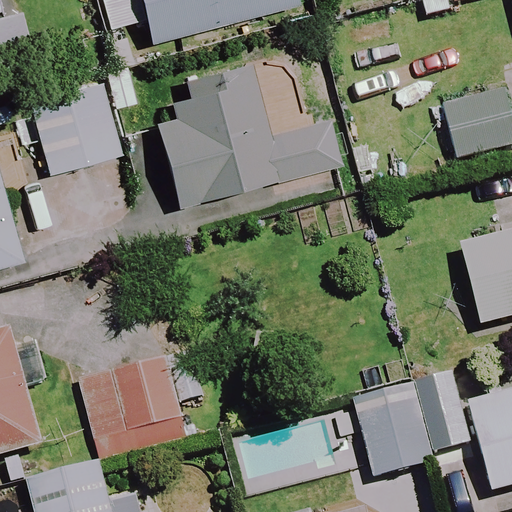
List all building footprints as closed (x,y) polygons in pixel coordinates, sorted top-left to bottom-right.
[(96,0),(107,40),(143,31),(148,48),(295,10),(292,0),(96,0)] [(299,133),(285,77),(150,110),(174,211),(334,172),(323,127),(299,133)] [(511,120),(502,93),(439,115),(458,169),(511,149),(511,120)] [(97,98),(27,117),(45,184),(115,165),(97,98)] [(0,270),(19,265),(0,195),(0,270)] [(511,322),(511,239),(455,254),(475,332),(511,322)] [(31,340),(9,347),(5,334),(0,335),(0,460),(40,450),(23,391),(44,385),(31,340)] [(201,443),(178,360),(78,388),(101,471),(201,443)] [(511,489),(511,396),(462,409),(482,496),(511,489)] [(108,506),(96,464),(25,484),(33,511),(132,511),(130,500),(108,506)]
